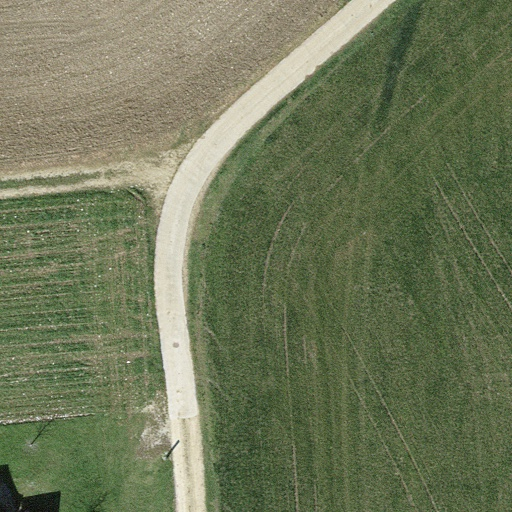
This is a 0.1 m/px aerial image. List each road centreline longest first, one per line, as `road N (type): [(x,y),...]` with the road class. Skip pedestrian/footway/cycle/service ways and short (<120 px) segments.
road 1 (track): [(184,511),(171,289),(181,199),(194,169),(378,0)]
road 2 (track): [(194,169),(0,190)]
